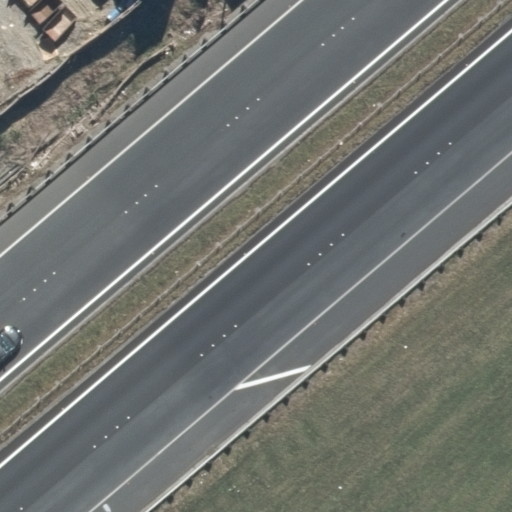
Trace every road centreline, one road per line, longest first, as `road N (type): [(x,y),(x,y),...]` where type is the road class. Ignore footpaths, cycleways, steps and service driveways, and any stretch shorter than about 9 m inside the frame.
road 1 (trunk): [(511,87),(8,511)]
road 2 (trunk): [(0,315),(369,0)]
